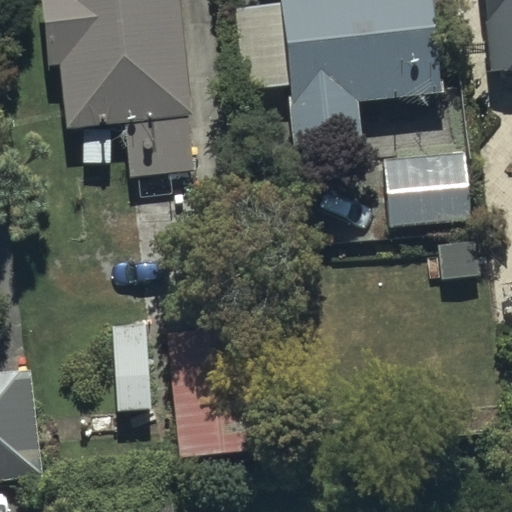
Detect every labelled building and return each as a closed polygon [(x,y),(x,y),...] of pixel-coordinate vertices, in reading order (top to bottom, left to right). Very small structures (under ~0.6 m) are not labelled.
[(44,0),(45,0),(35,1),(42,85),(57,84),(62,146),(77,145),(80,177),(110,175),(108,143),(122,142),(127,192),(186,186),(181,132),(187,131),(175,0),(44,0)] [(311,0),(312,1),(275,3),(276,22),(232,24),(236,105),(285,102),(289,162),(356,159),(355,115),(429,112),(424,0),(311,0)] [(511,0),(476,0),(485,85),(485,89),(511,86),(511,0)] [(381,168),(385,239),(466,235),(462,164),(381,168)] [(246,336),(164,343),(179,473),(260,463),(246,336)] [(0,493),(41,490),(31,373),(0,375),(0,493)] [(170,511),(167,480),(61,491),(63,511),(170,511)]
